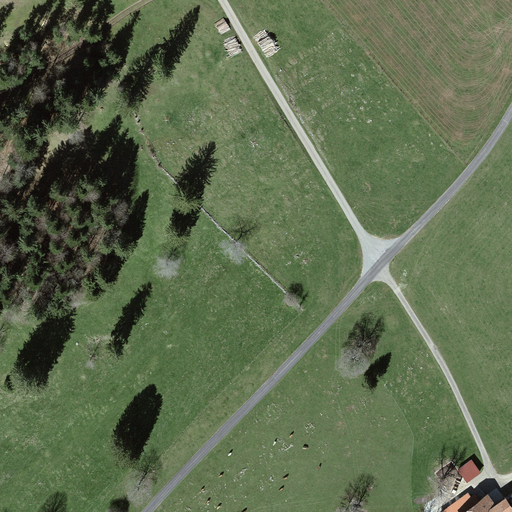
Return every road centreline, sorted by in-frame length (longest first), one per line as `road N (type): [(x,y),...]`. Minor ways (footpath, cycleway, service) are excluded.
road 1 (unclassified): [(149,511),(379,263)]
road 2 (unclassified): [(379,263),(221,0)]
road 3 (unclassified): [(379,263),(511,117)]
